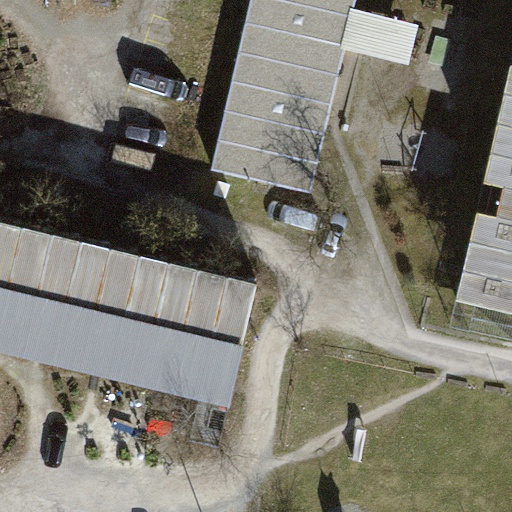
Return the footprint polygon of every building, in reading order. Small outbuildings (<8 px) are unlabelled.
[(302,190),(335,47),(344,8),(346,0),(242,0),(204,168),(302,190)] [(401,20),(344,8),(335,47),(392,60),(401,20)] [(511,64),(502,62),(488,120),(511,125),(511,17),(509,32),(511,33),(511,64)] [(511,125),(488,120),(475,179),(494,184),(487,212),(468,208),(447,297),(511,311),(511,125)] [(248,280),(0,220),(0,323),(225,377),(248,280)]
